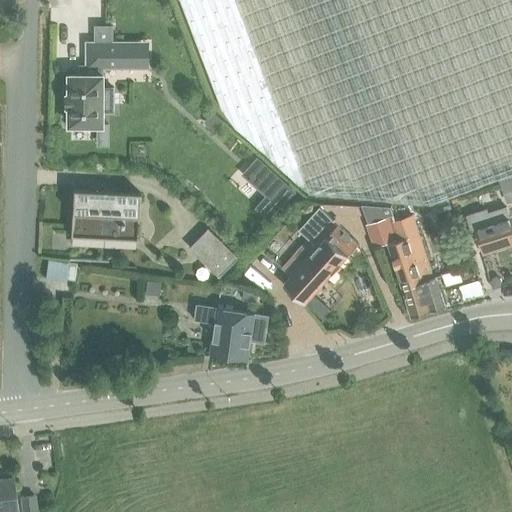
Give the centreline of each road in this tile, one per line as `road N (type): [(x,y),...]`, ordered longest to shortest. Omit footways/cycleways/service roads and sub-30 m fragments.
road 1 (tertiary): [(511,314),(280,372),(23,409)]
road 2 (unclassified): [(23,409),(14,363),(30,0)]
